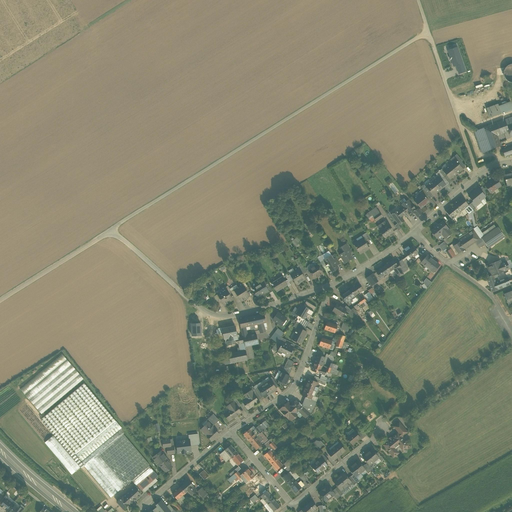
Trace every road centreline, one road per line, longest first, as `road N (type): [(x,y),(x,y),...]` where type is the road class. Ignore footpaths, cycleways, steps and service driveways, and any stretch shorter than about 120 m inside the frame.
road 1 (unclassified): [(110,229),(428,30)]
road 2 (residential): [(386,428),(292,505),(230,432)]
road 3 (residential): [(230,432),(289,390),(330,285)]
road 4 (residential): [(179,289),(206,311),(228,315),(330,285)]
road 5 (unclassified): [(477,175),(428,30)]
road 6 (track): [(511,341),(386,428)]
road 7 (unclassified): [(413,232),(491,295),(511,330)]
road 8 (unclassified): [(0,299),(110,229)]
road 9 (residential): [(137,511),(230,432)]
